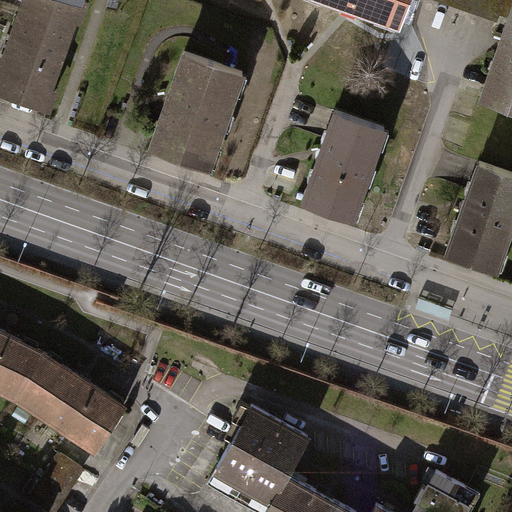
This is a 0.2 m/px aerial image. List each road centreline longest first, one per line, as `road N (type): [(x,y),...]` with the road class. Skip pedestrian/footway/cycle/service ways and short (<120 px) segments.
road 1 (tertiary): [(0,202),(511,384)]
road 2 (residential): [(178,418),(102,511)]
